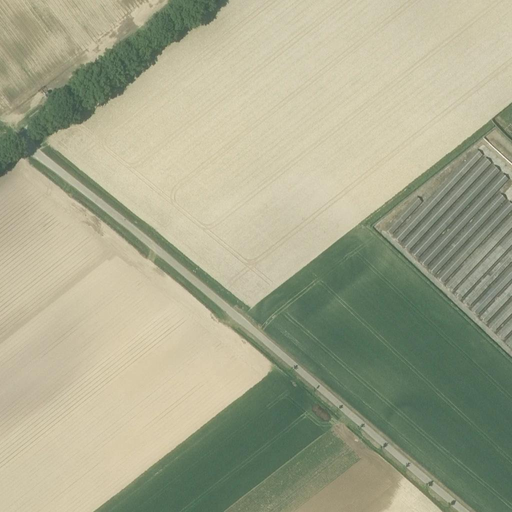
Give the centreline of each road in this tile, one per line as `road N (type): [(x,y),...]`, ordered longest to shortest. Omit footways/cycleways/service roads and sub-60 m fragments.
road 1 (unclassified): [(467,511),(18,138)]
road 2 (unclassified): [(18,138),(192,0)]
